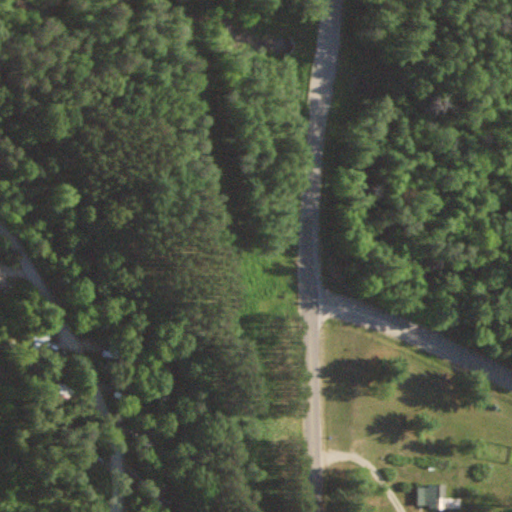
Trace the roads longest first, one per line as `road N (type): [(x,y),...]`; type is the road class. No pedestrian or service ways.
road 1 (tertiary): [(315,511),(311,305),(319,99),(332,0)]
road 2 (residential): [(311,305),(396,327),(511,379)]
